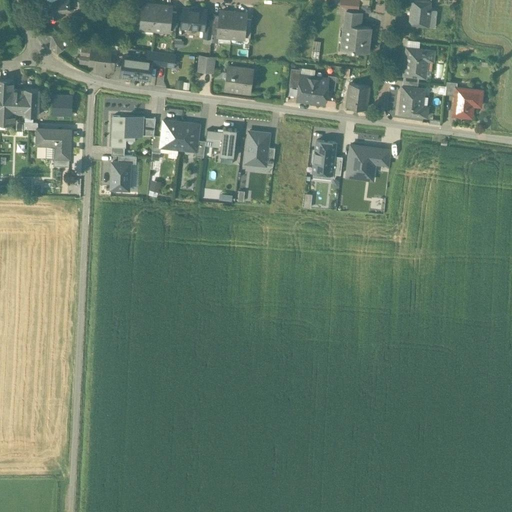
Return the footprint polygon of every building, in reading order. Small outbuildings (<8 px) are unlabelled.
[(69,0),(45,0),(47,13),(48,18),(57,17),(57,12),(61,11),(70,10),(69,7),(70,6),(69,0)] [(351,0),(340,0),(340,5),(351,8),(351,0)] [(431,1),(423,0),(410,0),(408,24),(429,26),(431,1)] [(371,3),(358,2),(357,9),(362,11),(370,13),(371,3)] [(156,4),(143,3),(141,26),(141,27),(154,28),(156,4)] [(172,6),(156,4),(154,28),(169,30),(169,29),(171,11),(172,6)] [(206,9),(183,7),(182,25),(204,27),(205,18),(206,9)] [(362,11),(347,9),(346,17),(357,18),(361,19),(362,11)] [(233,12),(220,10),(219,15),(218,33),(218,34),(231,36),(233,12)] [(246,13),(233,12),(231,36),(244,37),(246,18),(246,13)] [(357,18),(346,17),(345,23),(344,23),(342,42),(352,43),(352,50),(368,51),(371,26),(356,25),(357,18)] [(213,19),(205,18),(204,27),(203,36),(211,36),(212,33),(213,19)] [(63,37),(52,35),(51,47),(57,51),(62,49),(63,37)] [(320,40),(314,39),(312,49),(319,50),(320,40)] [(110,49),(82,46),(80,61),(108,65),(109,54),(111,53),(111,49),(110,49)] [(434,50),(406,47),(409,48),(408,57),(405,56),(403,73),(419,75),(425,76),(427,59),(433,59),(434,50)] [(159,51),(150,50),(149,58),(152,59),(151,63),(158,64),(159,51)] [(174,53),(159,51),(158,64),(173,66),(174,53)] [(149,58),(123,55),(121,74),(149,78),(151,63),(152,59),(149,58)] [(213,56),(201,55),(199,69),(212,71),(213,56)] [(248,68),(229,65),(225,88),(249,92),(251,77),(247,76),(248,68)] [(301,69),(291,68),(289,85),(299,87),(300,75),(301,75),(301,69)] [(301,75),(300,75),(299,87),(297,99),(311,101),(314,77),(301,75)] [(336,76),(328,75),(328,78),(328,79),(327,88),(334,90),(336,76)] [(328,78),(314,77),(311,101),(325,102),(327,88),(328,79),(328,78)] [(15,112),(16,89),(13,89),(14,79),(0,78),(0,121),(15,122),(15,112)] [(177,79),(176,86),(189,88),(190,80),(177,79)] [(457,81),(447,80),(445,93),(454,94),(455,86),(456,86),(457,81)] [(369,85),(349,83),(346,105),(366,108),(369,85)] [(403,85),(402,85),(400,104),(403,104),(402,112),(399,111),(399,112),(426,115),(427,105),(422,105),(424,88),(417,87),(403,85)] [(456,86),(455,86),(454,94),(452,114),(471,116),(473,100),(481,100),(482,89),(456,86)] [(25,89),(24,112),(24,114),(38,115),(39,88),(25,88),(25,89)] [(16,89),(15,112),(24,112),(25,89),(16,89)] [(53,93),(53,113),(72,113),(72,94),(53,93)] [(143,116),(126,115),(126,116),(112,115),(111,146),(112,146),(125,146),(126,146),(126,134),(142,134),(142,133),(143,116)] [(155,117),(143,116),(142,133),(154,134),(155,117)] [(181,121),(163,119),(162,135),(161,143),(169,144),(169,147),(178,148),(181,121)] [(199,123),(181,121),(178,148),(187,149),(188,147),(196,148),(197,139),(199,123)] [(221,146),(220,155),(234,156),(237,128),(223,127),(222,131),(221,146)] [(71,129),(38,128),(37,144),(54,144),(53,157),(70,158),(71,129)] [(205,144),(221,146),(222,131),(207,129),(206,140),(205,144)] [(249,130),(245,162),(254,163),(254,159),(265,160),(267,146),(269,132),(249,130)] [(160,151),(161,143),(162,135),(154,134),(152,150),(160,151)] [(312,170),(333,172),(337,140),(316,138),(312,170)] [(206,140),(197,139),(196,148),(195,155),(204,156),(205,144),(206,140)] [(48,155),(48,145),(37,144),(37,154),(48,155)] [(377,147),(350,144),(346,175),(373,179),(375,162),(377,147)] [(119,154),(124,155),(125,146),(112,146),(112,154),(119,154)] [(275,147),(267,146),(265,160),(265,164),(273,165),(275,147)] [(391,149),(377,147),(375,162),(389,164),(391,149)] [(119,154),(118,161),(130,162),(136,163),(136,155),(124,155),(119,154)] [(53,157),(53,166),(69,166),(70,158),(53,157)] [(118,161),(112,161),(111,188),(129,189),(130,162),(118,161)] [(160,181),(153,179),(150,189),(158,191),(160,181)]
